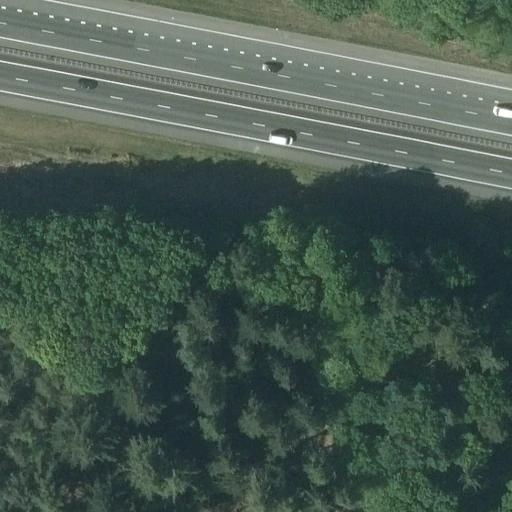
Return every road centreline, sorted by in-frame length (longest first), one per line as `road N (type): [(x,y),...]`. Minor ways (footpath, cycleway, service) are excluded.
road 1 (motorway): [(511,121),(0,23)]
road 2 (motorway): [(0,77),(511,175)]
